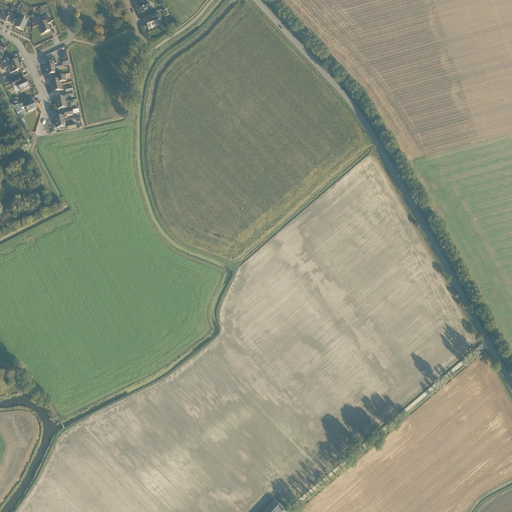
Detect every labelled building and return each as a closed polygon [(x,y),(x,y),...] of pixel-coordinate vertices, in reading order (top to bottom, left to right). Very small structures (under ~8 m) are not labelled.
[(93,28),(111,25),(110,19),(117,18),(116,9),(113,10),(111,0),(103,0),(104,1),(98,2),(98,1),(91,3),(93,11),(91,12),(93,20),(91,21),(93,28)] [(148,2),(147,3),(145,0),(138,0),(141,5),(138,6),(141,13),(150,9),(148,2)] [(7,15),(0,11),(0,19),(5,22),(6,22),(10,23),(14,15),(8,13),(7,15)] [(15,27),(23,31),(27,22),(23,20),(25,16),(17,12),(14,19),(18,22),(15,27)] [(155,26),(155,27),(159,26),(157,21),(160,19),(158,13),(151,16),(152,20),(146,22),(148,29),(155,26)] [(51,23),(48,16),(41,19),(43,23),(39,24),(43,34),(50,31),(47,24),(51,23)] [(12,56),(0,61),(4,69),(7,68),(9,67),(6,61),(12,58),(13,61),(14,61),(12,56)] [(13,61),(12,58),(6,61),(9,67),(7,68),(10,74),(21,69),(18,63),(17,59),(14,61),(13,61)] [(46,69),(55,67),(54,64),(56,64),(55,58),(47,60),(48,63),(45,64),(46,69)] [(55,67),(46,69),(47,75),(50,74),(51,78),(60,76),(59,70),(56,71),(55,67)] [(52,87),(61,85),(60,82),(66,81),(64,75),(57,77),(57,80),(51,81),(52,87)] [(21,82),(19,78),(11,82),(13,87),(17,86),(20,92),(24,91),(23,90),(29,87),(26,80),(21,82)] [(27,104),(26,101),(19,104),(22,109),(26,107),(28,112),(37,108),(33,101),(27,104)] [(66,105),(65,102),(57,104),(58,110),(61,109),(62,112),(71,110),(71,107),(69,107),(69,106),(67,105),(66,105)] [(56,123),(64,121),(64,118),(67,118),(66,116),(73,114),(72,110),(64,112),(65,115),(54,118),(56,123)] [(64,121),(56,123),(57,128),(67,126),(68,130),(76,128),(75,124),(68,125),(68,123),(65,124),(64,121)] [(282,511),(284,510),(274,500),(263,511),(282,511)]
